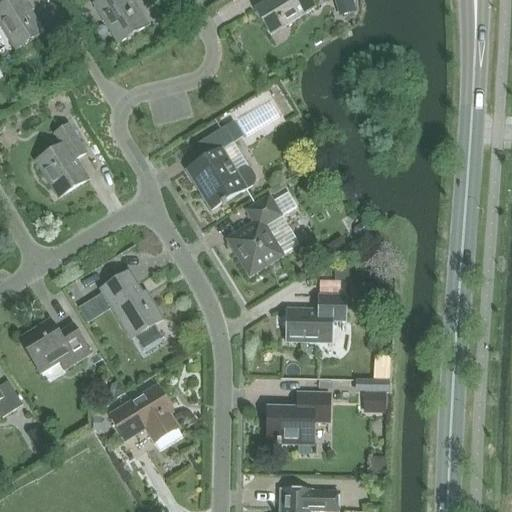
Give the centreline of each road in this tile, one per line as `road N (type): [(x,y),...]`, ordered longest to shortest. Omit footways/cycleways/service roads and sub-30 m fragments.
road 1 (tertiary): [(449,511),(475,0)]
road 2 (residential): [(224,511),(230,331),(154,216)]
road 3 (residential): [(154,216),(117,123),(137,96),(206,71),(212,43),(193,8)]
road 4 (residential): [(154,216),(130,213),(41,267)]
